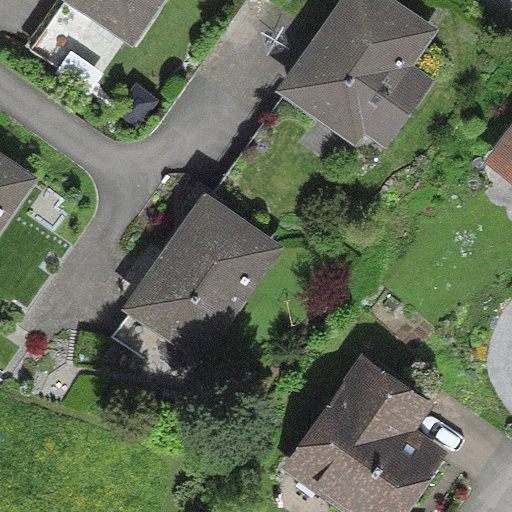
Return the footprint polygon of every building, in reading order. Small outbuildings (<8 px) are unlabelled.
[(74,0),(126,36),(151,0),(74,0)] [(422,34),(374,0),(347,0),(284,89),(349,136),(369,108),(410,101),(422,84),(405,72),(399,73),(398,68),(422,34)] [(0,166),(0,213),(22,182),(0,166)] [(268,251),(202,205),(130,307),(195,353),(268,251)] [(354,511),(388,511),(429,456),(396,433),(416,405),(363,367),(297,459),(331,483),(325,491),(354,511)]
